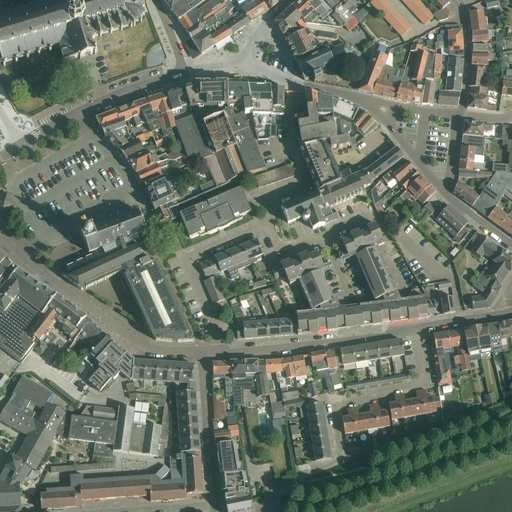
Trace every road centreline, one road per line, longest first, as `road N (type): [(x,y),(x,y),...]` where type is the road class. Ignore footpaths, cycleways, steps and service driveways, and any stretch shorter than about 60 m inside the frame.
road 1 (residential): [(268,511),(280,489),(341,461),(335,408),(424,383),(418,327)]
road 2 (residential): [(200,351),(134,342),(21,256),(0,226)]
road 3 (residential): [(218,351),(189,255),(268,224)]
road 4 (residential): [(17,147),(179,71)]
road 5 (residential): [(218,505),(200,351)]
road 6 (residential): [(359,340),(218,351)]
road 7 (residential): [(448,197),(361,99)]
road 8 (residential): [(361,99),(244,63)]
